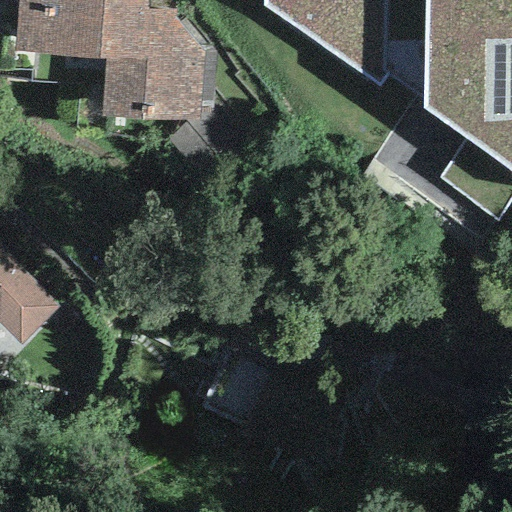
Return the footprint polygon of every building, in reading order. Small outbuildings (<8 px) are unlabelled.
[(148,0),(16,0),(13,52),(104,59),(100,117),(197,122),(202,51),(172,11),(148,10),(148,0)] [(263,0),(264,7),(377,86),(383,72),(383,0),(263,0)] [(511,0),(425,0),(424,107),(511,168),(511,0)] [(0,252),(0,324),(21,344),(56,308),(35,287),(36,287),(0,252)] [(342,406),(234,348),(204,403),(312,462),(342,406)]
